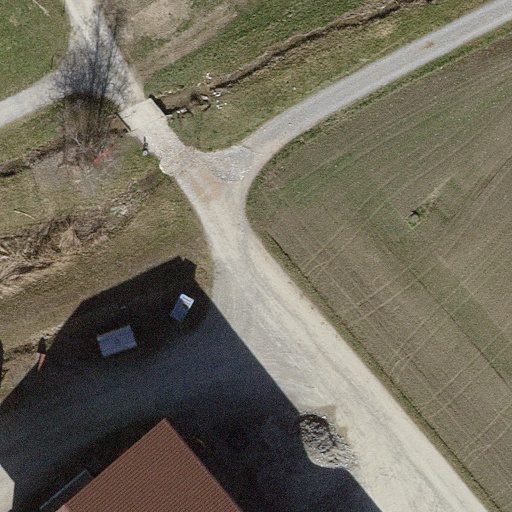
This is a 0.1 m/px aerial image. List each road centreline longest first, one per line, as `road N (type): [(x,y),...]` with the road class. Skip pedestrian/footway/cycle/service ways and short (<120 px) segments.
road 1 (track): [(470,511),(111,80),(69,0)]
road 2 (track): [(197,182),(511,10)]
